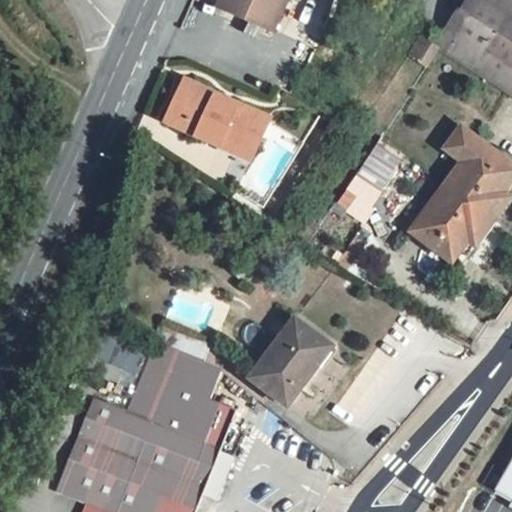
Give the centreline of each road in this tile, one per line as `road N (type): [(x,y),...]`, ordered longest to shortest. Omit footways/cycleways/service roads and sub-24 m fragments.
road 1 (tertiary): [(130,33),(0,339)]
road 2 (unknown): [(311,439),(358,473),(371,466),(421,375),(469,400)]
road 3 (primary): [(511,341),(388,511)]
road 4 (unknown): [(497,362),(393,301)]
